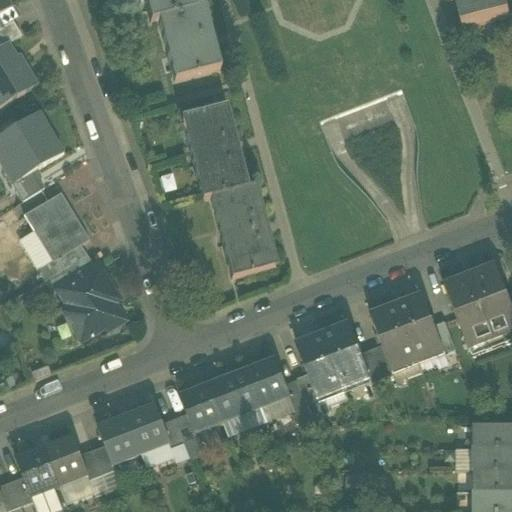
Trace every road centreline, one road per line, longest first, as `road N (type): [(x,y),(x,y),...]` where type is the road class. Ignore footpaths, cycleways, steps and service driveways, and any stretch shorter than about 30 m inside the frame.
road 1 (residential): [(191,350),(61,0)]
road 2 (residential): [(191,350),(511,222)]
road 3 (residential): [(0,421),(191,350)]
